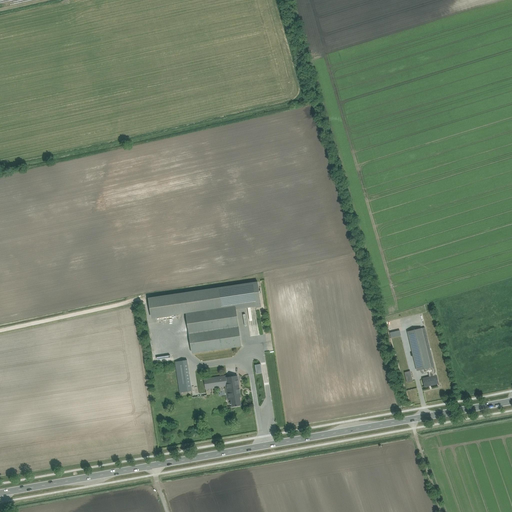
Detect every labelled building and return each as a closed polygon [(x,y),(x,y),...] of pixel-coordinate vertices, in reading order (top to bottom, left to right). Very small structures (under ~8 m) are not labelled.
[(187,318),(236,310),(256,307),(256,308),(262,307),(258,282),(148,298),(152,319),(186,313),(187,318)] [(242,347),(236,310),(187,318),(192,354),(242,347)] [(434,364),(425,328),(407,332),(417,371),(421,370),(423,369),(424,373),(429,372),(429,374),(430,377),(429,377),(423,379),(425,387),(438,383),(436,376),(434,364)] [(187,360),(175,362),(180,393),(192,391),(187,360)] [(410,371),(404,372),(407,382),(413,381),(410,371)] [(227,377),(227,376),(204,380),(206,389),(228,385),(230,399),(232,399),(233,406),(241,405),(239,397),(241,397),(240,392),(238,377),(237,376),(227,377)]
